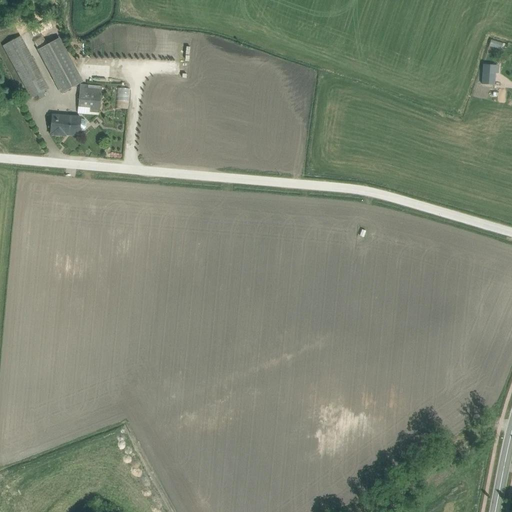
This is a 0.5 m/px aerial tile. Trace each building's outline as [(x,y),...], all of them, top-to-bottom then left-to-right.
[(43,88),(16,34),(0,42),(0,48),(25,97),(43,88)] [(58,35),(34,45),(53,92),(77,82),(58,35)] [(484,40),(484,47),(496,48),(497,41),(484,40)] [(479,81),(487,83),(492,63),(484,61),(479,81)] [(77,85),(76,99),(100,100),(101,86),(77,85)] [(47,136),(78,137),(79,116),(48,115),(47,136)]
